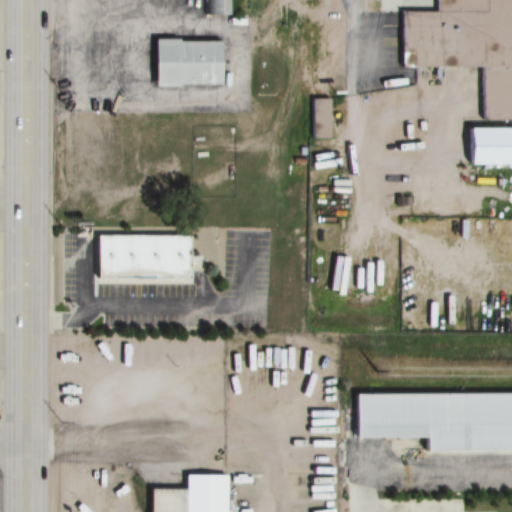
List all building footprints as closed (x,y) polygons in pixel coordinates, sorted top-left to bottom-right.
[(226,0),(202,0),(203,15),(227,15),(226,0)] [(397,12),(397,68),(478,68),(478,120),(511,120),(511,0),(434,0),(434,13),(397,12)] [(217,86),(217,40),(150,41),(150,86),(217,86)] [(308,138),(328,138),(328,99),(308,99),(308,138)] [(511,128),(463,128),(463,165),(511,165),(511,128)] [(186,282),(187,236),(94,235),(94,281),(186,282)] [(511,393),(347,394),(347,439),(420,439),(420,453),(511,452),(511,393)] [(222,511),(223,476),(180,476),(180,511),(222,511)]
